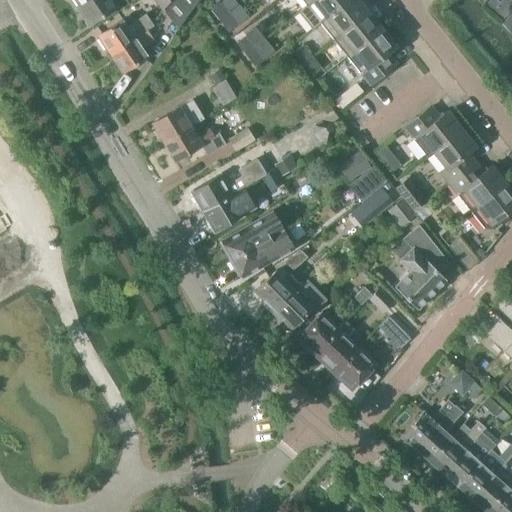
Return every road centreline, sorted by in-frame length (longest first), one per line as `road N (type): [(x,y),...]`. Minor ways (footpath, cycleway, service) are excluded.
road 1 (tertiary): [(318,413),(213,315),(20,0)]
road 2 (residential): [(511,132),(409,0)]
road 3 (tertiary): [(426,511),(318,413)]
road 4 (unclassified): [(248,511),(269,469),(318,413)]
